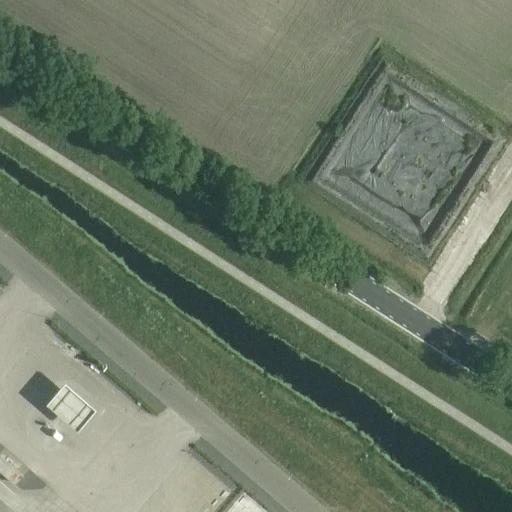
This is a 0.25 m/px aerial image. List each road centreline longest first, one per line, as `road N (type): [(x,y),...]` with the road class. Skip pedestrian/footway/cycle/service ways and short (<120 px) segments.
road 1 (tertiary): [(511,388),(0,57)]
road 2 (unclassified): [(308,511),(0,248)]
